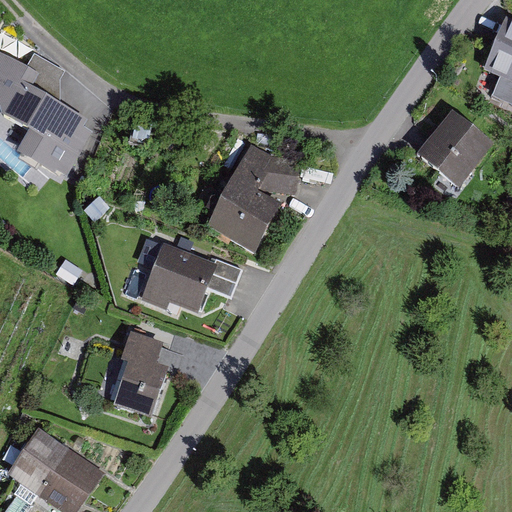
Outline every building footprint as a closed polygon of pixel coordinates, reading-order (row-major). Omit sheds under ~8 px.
[(511,130),(511,46),(505,44),(484,98),(500,104),(493,123),(511,130)] [(27,67),(0,52),(0,106),(4,117),(29,130),(18,150),(68,178),(93,132),(84,127),(89,119),(62,101),(60,80),(65,72),(36,55),(27,67)] [(490,160),(447,126),(411,172),(455,205),(490,160)] [(200,243),(249,269),(275,218),(252,205),(254,201),(263,206),(292,210),(294,176),(241,169),(200,243)] [(191,255),(178,249),(173,261),(186,266),(191,255)] [(238,287),(155,256),(133,315),(159,324),(162,316),(193,328),(202,305),(227,315),(238,287)] [(0,423),(1,424),(60,284),(0,258),(0,423)] [(151,377),(158,359),(139,352),(140,348),(127,343),(116,374),(124,377),(107,423),(146,437),(166,382),(151,377)] [(34,511),(88,511),(104,490),(35,444),(4,491),(34,511)]
